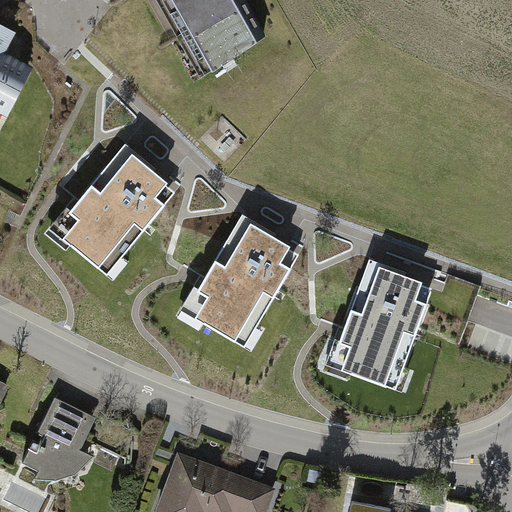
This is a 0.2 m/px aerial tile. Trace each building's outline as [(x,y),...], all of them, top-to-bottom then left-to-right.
[(242,0),(164,0),(207,77),(267,44),(242,0)] [(0,126),(3,128),(33,67),(8,54),(18,33),(0,22),(0,126)] [(123,145),(53,228),(107,273),(177,191),(123,145)] [(298,254),(239,218),(185,309),(244,344),(298,254)] [(434,280),(368,256),(329,363),(395,387),(434,280)] [(0,405),(2,406),(12,386),(0,381),(0,405)] [(51,404),(21,467),(34,473),(30,482),(51,484),(74,477),(93,458),(79,452),(93,424),(51,404)] [(176,457),(154,511),(265,511),(272,495),(176,457)]
